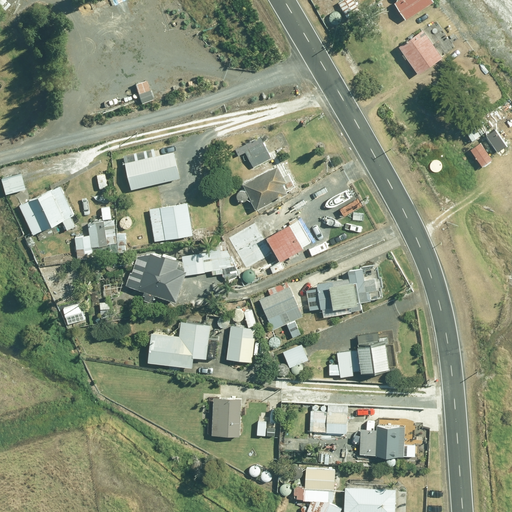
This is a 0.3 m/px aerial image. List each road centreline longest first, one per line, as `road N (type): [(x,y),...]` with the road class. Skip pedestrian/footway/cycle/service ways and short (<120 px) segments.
road 1 (secondary): [(323,64),(408,206),(442,298),(455,362),(457,511)]
road 2 (residential): [(323,64),(0,155)]
